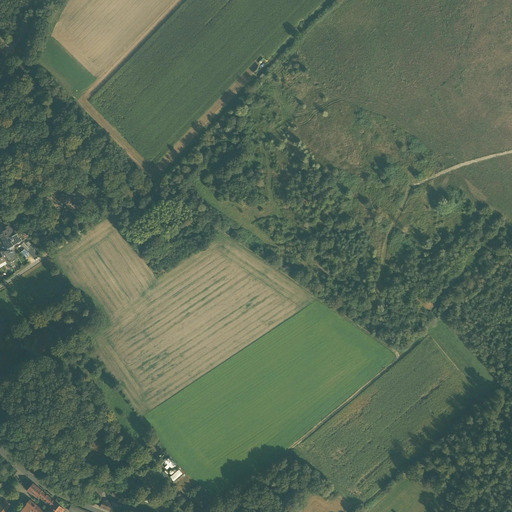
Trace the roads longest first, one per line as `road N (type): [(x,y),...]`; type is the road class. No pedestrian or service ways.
road 1 (track): [(218,511),(397,352),(154,182)]
road 2 (track): [(0,285),(158,180),(331,0)]
road 3 (tertiary): [(101,511),(41,485),(0,447)]
